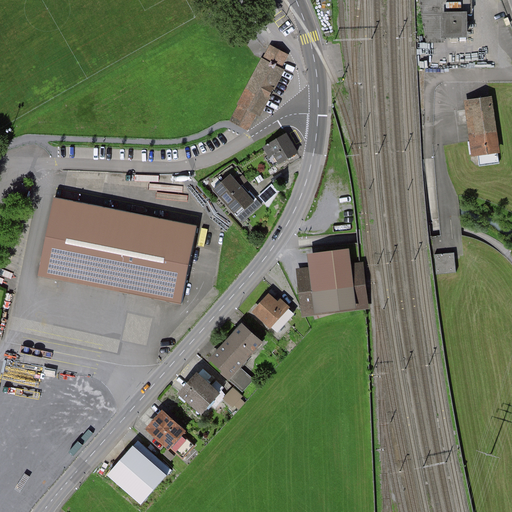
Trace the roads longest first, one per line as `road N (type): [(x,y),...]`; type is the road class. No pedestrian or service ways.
road 1 (tertiary): [(43,511),(270,251),(306,182),(318,113)]
road 2 (residential): [(0,161),(187,166),(276,120),(318,113)]
